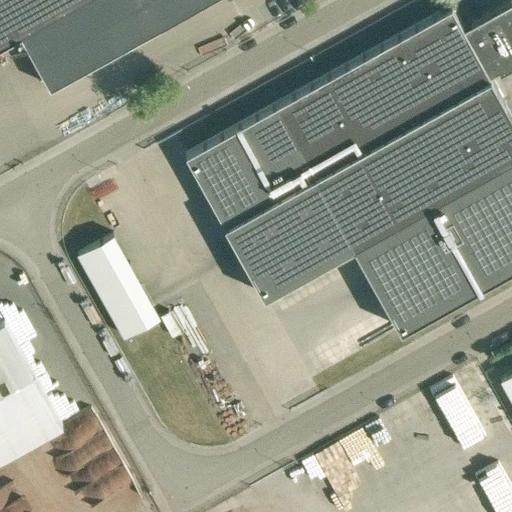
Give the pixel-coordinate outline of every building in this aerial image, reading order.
[(0,0),(0,44),(21,33),(50,85),(203,0),(0,0)] [(276,102),(184,149),(266,294),(354,244),(401,327),(511,264),(511,111),(490,72),(498,68),(500,71),(511,64),(511,0),(508,0),(464,25),(452,4),(276,102)] [(171,317),(122,227),(84,247),(134,338),(171,317)] [(0,274),(0,281),(6,292),(31,278),(23,262),(0,274)] [(183,337),(191,333),(178,311),(170,315),(183,337)] [(0,456),(63,422),(4,317),(0,319),(0,456)] [(511,409),(491,367),(308,457),(335,511),(387,511),(435,488),(440,497),(511,461),(511,409)] [(511,371),(502,377),(511,395),(511,371)]
